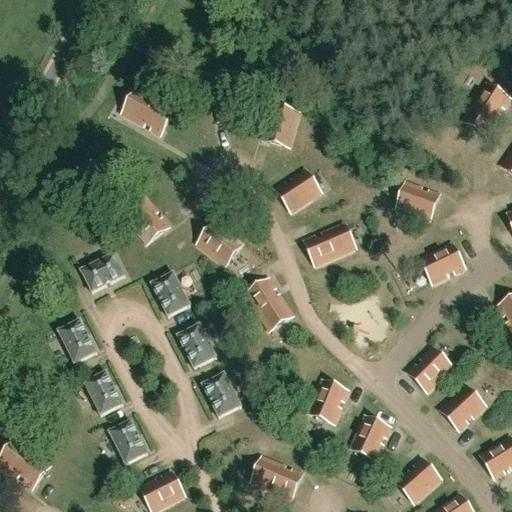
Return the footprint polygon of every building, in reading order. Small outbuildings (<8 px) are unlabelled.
[(218,124),(247,118),(238,75),(209,82),(218,124)] [(489,138),(510,103),(486,88),(464,123),(489,138)] [(160,140),(175,113),(135,91),(120,117),(160,140)] [(291,152),(301,116),(270,108),(261,144),(291,152)] [(511,175),(511,154),(502,168),(511,175)] [(291,216),(321,197),(306,172),(275,191),(291,216)] [(429,223),(439,196),(407,185),(398,213),(429,223)] [(146,246),(167,229),(143,197),(121,214),(146,246)] [(225,268),(242,246),(216,226),(199,248),(225,268)] [(317,268),(355,253),(344,226),(306,241),(317,268)] [(433,286),(464,272),(452,247),(422,261),(433,286)] [(93,294),(123,279),(113,257),(82,272),(93,294)] [(168,318),(189,308),(173,276),(152,286),(168,318)] [(268,332),(293,317),(272,283),(247,298),(268,332)] [(511,336),(511,302),(498,310),(511,336)] [(74,366),(96,355),(80,323),(58,333),(74,366)] [(193,371),(215,361),(199,329),(178,339),(193,371)] [(428,395),(453,370),(432,349),(407,374),(428,395)] [(84,373),(88,382),(111,371),(107,363),(84,373)] [(101,417),(123,407),(107,375),(85,385),(101,417)] [(218,419),(239,409),(223,377),(202,387),(218,419)] [(334,427),(348,394),(321,382),(307,415),(334,427)] [(462,434),(486,410),(465,388),(440,412),(462,434)] [(377,462),(391,431),(364,419),(350,450),(377,462)] [(251,420),(230,429),(233,436),(255,427),(251,420)] [(126,466),(147,455),(132,423),(110,434),(126,466)] [(496,482),(511,472),(511,443),(510,440),(481,457),(496,482)] [(33,493),(51,469),(15,441),(0,459),(0,467),(17,480),(19,478),(24,483),(23,485),(33,493)] [(290,502),(301,476),(264,460),(253,486),(290,502)] [(416,505),(441,483),(421,461),(396,484),(416,505)] [(152,511),(160,511),(184,500),(171,475),(142,490),(152,511)] [(469,511),(459,497),(437,511),(469,511)]
